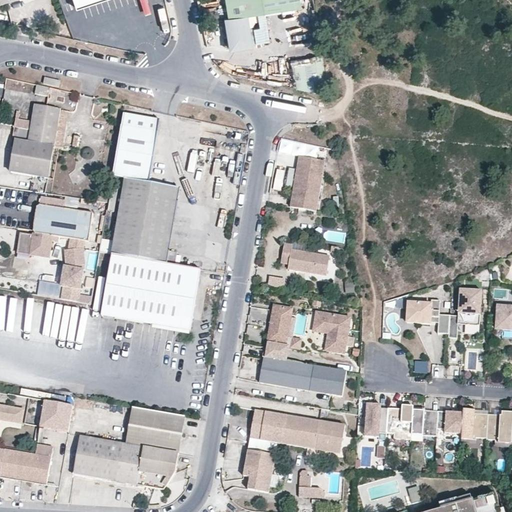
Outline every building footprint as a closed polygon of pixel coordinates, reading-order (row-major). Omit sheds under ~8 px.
[(225,0),(229,18),(233,48),(250,45),(245,15),(248,15),(301,6),(299,0),(225,0)] [(233,48),(229,18),(225,18),(231,52),(254,49),(248,15),(245,15),(250,45),(233,48)] [(322,88),(320,55),(290,57),(292,89),(322,88)] [(33,94),(47,96),(49,87),(35,84),(33,94)] [(15,151),(11,170),(48,176),(59,111),(34,108),(29,132),(14,130),(12,142),(16,142),(15,151)] [(122,127),(114,178),(127,180),(152,184),(161,133),(163,124),(124,117),(122,127)] [(195,165),(198,150),(190,149),(188,164),(195,165)] [(220,172),(232,173),(233,157),(221,156),(220,172)] [(324,163),(298,158),(289,208),(315,213),(324,163)] [(194,170),(190,187),(197,188),(201,172),(194,170)] [(182,189),(127,180),(114,255),(168,264),(182,189)] [(229,205),(232,185),(225,184),(221,203),(229,205)] [(53,260),(57,236),(74,239),(84,240),(90,241),(95,214),(43,206),(39,208),(36,230),(39,233),(38,235),(24,233),(21,252),(34,254),(33,257),(53,260)] [(84,240),(74,239),(61,300),(90,306),(91,297),(82,295),(87,273),(84,240)] [(287,264),(286,267),(325,275),(328,258),(291,251),(292,244),(282,242),(279,263),(287,264)] [(33,257),(34,254),(21,252),(19,260),(33,262),(33,257)] [(114,255),(104,315),(191,331),(202,270),(168,264),(114,255)] [(267,286),(283,286),(283,276),(267,276),(267,286)] [(482,291),(460,290),(459,317),(450,316),(449,335),(449,339),(457,339),(458,325),(463,325),(463,334),(477,335),(478,326),(480,326),(482,291)] [(0,329),(47,335),(51,300),(0,294),(0,329)] [(440,315),(441,301),(432,301),(431,305),(408,303),(407,323),(431,325),(431,320),(439,321),(439,325),(438,334),(449,335),(450,316),(440,315)] [(73,340),(76,307),(69,306),(66,339),(73,340)] [(287,309),(270,307),(264,341),(269,342),(282,344),(287,309)] [(511,307),(498,307),(497,329),(511,329),(511,307)] [(342,354),(348,318),(315,312),(311,327),(328,329),(327,335),(323,351),(342,354)] [(311,327),(311,332),(327,335),(328,329),(311,327)] [(265,351),(264,357),(283,360),(285,346),(281,346),(282,344),(269,342),(268,352),(265,351)] [(341,370),(283,360),(264,357),(262,356),(257,383),(305,391),(306,384),(322,387),(321,394),(336,396),(341,370)] [(413,360),(413,372),(427,373),(427,361),(413,360)] [(306,384),(305,391),(321,394),(322,387),(306,384)] [(74,405),(46,400),(41,428),(69,433),(74,405)] [(23,423),(26,407),(0,402),(0,423),(0,419),(1,414),(13,416),(12,421),(23,423)] [(387,433),(389,408),(381,408),(375,408),(375,405),(367,404),(365,436),(379,437),(379,433),(387,433)] [(412,435),(414,407),(403,407),(402,409),(389,408),(387,433),(394,434),(394,439),(412,440),(412,437),(412,435)] [(425,408),(414,407),(412,435),(412,437),(423,438),(423,436),(437,437),(437,429),(439,412),(425,411),(425,408)] [(126,445),(82,438),(75,477),(136,486),(163,490),(174,473),(178,453),(184,417),(132,408),(126,445)] [(447,412),(439,412),(437,429),(445,429),(445,433),(462,434),(464,411),(452,410),(452,412),(452,414),(447,414),(447,412)] [(475,411),(464,411),(462,434),(462,439),(476,440),(476,438),(487,438),(488,415),(475,414),(475,411)] [(314,451),(319,423),(254,412),(248,440),(268,443),(275,445),(314,451)] [(502,415),(488,415),(487,438),(487,440),(496,440),(495,443),(511,444),(511,443),(511,438),(511,413),(502,413),(502,415)] [(314,451),(339,455),(345,428),(319,423),(314,451)] [(275,445),(268,443),(266,454),(273,456),(275,445)] [(0,478),(2,479),(47,487),(54,449),(38,446),(36,458),(6,452),(0,451),(0,478)] [(246,490),(266,494),(273,456),(266,454),(245,450),(241,476),(247,477),(246,490)] [(309,476),(303,476),(297,475),(296,487),(308,488),(309,476)] [(318,488),(296,487),(296,497),(322,499),(323,493),(318,488)] [(421,501),(419,493),(415,494),(413,490),(407,492),(410,504),(421,501)] [(499,511),(498,509),(494,493),(470,500),(439,509),(428,511),(499,511)] [(439,509),(470,500),(468,494),(437,503),(439,509)]
